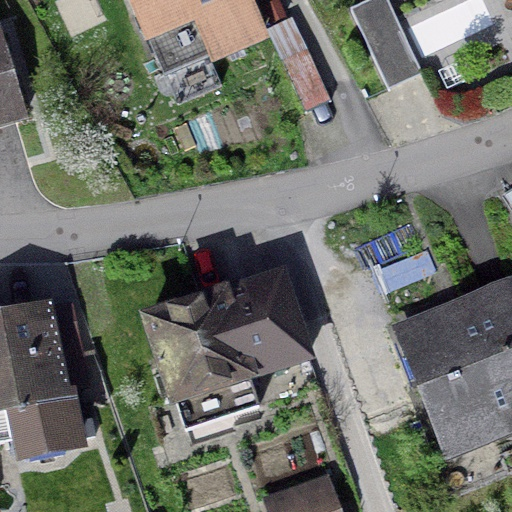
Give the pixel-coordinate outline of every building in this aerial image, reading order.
[(135,0),(166,75),(246,42),(228,0),(135,0)] [(387,0),(370,0),(351,9),(387,87),(420,72),(387,0)] [(2,24),(0,24),(0,127),(40,112),(2,24)] [(303,360),(281,289),(151,329),(183,433),(258,409),(248,377),(303,360)] [(511,411),(511,328),(506,310),(411,343),(443,435),(511,411)] [(0,431),(80,415),(60,319),(0,331),(0,431)] [(345,511),(339,484),(241,505),(242,511),(345,511)]
